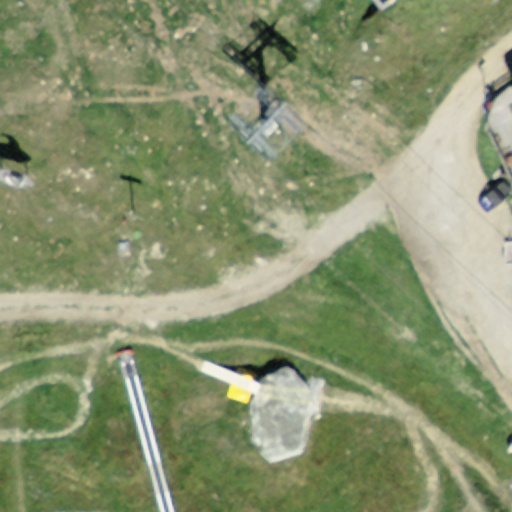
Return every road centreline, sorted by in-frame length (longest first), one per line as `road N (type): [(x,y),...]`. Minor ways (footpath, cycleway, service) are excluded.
road 1 (track): [(433,155),(259,285),(143,307),(0,304)]
road 2 (track): [(433,155),(479,262),(511,312)]
road 3 (track): [(511,47),(477,83),(433,155)]
